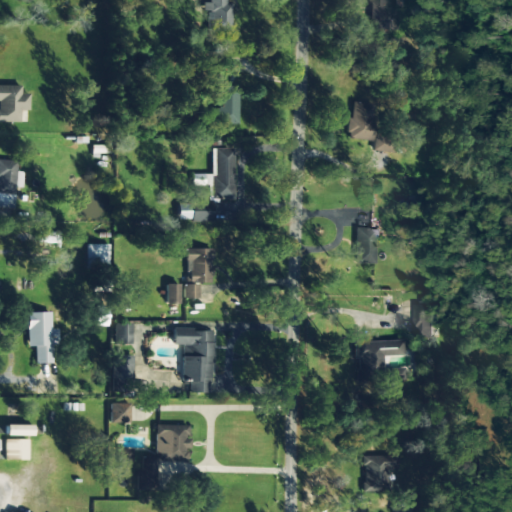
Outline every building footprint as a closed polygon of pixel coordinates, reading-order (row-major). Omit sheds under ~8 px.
[(229,31),(230,4),(224,4),(224,0),(207,0),(207,4),(205,4),(204,31),(229,31)] [(395,31),(396,0),(371,0),(370,30),(395,31)] [(27,95),(19,94),(19,86),(0,86),(0,122),(17,123),(18,111),(27,111),(27,95)] [(236,124),(236,87),(218,87),(217,108),(210,108),(210,124),(236,124)] [(370,104),(347,103),(346,141),(369,141),(370,104)] [(395,152),(395,137),(371,136),(370,151),(395,152)] [(232,149),(212,149),(213,176),(209,176),(209,200),(232,200),(232,149)] [(15,162),(0,160),(0,194),(12,195),(12,188),(19,188),(20,173),(14,172),(15,162)] [(210,202),(175,203),(175,222),(210,221),(210,202)] [(372,265),(373,229),(354,229),(352,264),(372,265)] [(56,234),(36,233),(36,243),(55,244),(56,234)] [(106,265),(107,245),(83,244),(82,264),(106,265)] [(210,250),(184,249),(183,298),(197,299),(197,283),(210,283),(210,250)] [(177,284),(163,285),(163,304),(177,304),(177,284)] [(430,305),(413,305),(413,330),(420,330),(420,339),(431,339),(430,305)] [(26,347),(33,347),(33,364),(50,364),(50,345),(56,345),(56,330),(49,330),(49,313),(25,313),(26,347)] [(130,324),(112,324),(112,344),(130,345),(130,324)] [(180,345),(179,382),(187,382),(187,393),(208,394),(210,330),(171,329),(171,345),(180,345)] [(350,342),(351,359),(354,359),(355,383),(379,383),(378,357),(401,356),(401,341),(350,342)] [(110,356),(111,391),(131,391),(130,356),(110,356)] [(126,404),(108,404),(108,424),(126,424),(126,404)] [(154,492),(155,461),(184,462),(185,449),(188,449),(189,440),(185,440),(186,426),(154,425),(153,456),(140,456),(140,471),(135,471),(134,492),(154,492)] [(4,436),(30,436),(30,426),(4,426),(4,436)] [(26,440),(3,440),(3,460),(25,460),(26,440)] [(129,463),(130,450),(119,449),(118,462),(129,463)] [(361,456),(361,492),(386,493),(386,469),(395,469),(395,457),(361,456)] [(389,511),(410,511),(411,502),(391,499),(389,511)]
